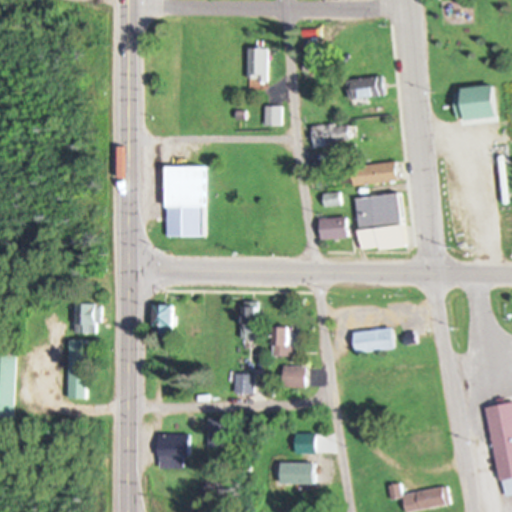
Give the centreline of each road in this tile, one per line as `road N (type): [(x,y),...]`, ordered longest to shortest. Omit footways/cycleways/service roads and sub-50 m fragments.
road 1 (residential): [(474,511),(434,273),(404,0)]
road 2 (primary): [(129,511),(126,0)]
road 3 (secondary): [(511,273),(130,267)]
road 4 (residential): [(405,7),(126,5)]
